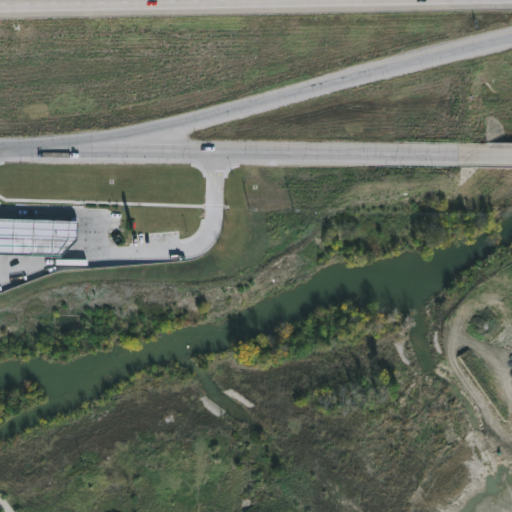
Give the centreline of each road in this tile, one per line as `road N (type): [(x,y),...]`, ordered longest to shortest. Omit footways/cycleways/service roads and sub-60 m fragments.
road 1 (secondary): [(0,149),(469,157)]
road 2 (motorway): [(109,151),(511,38)]
